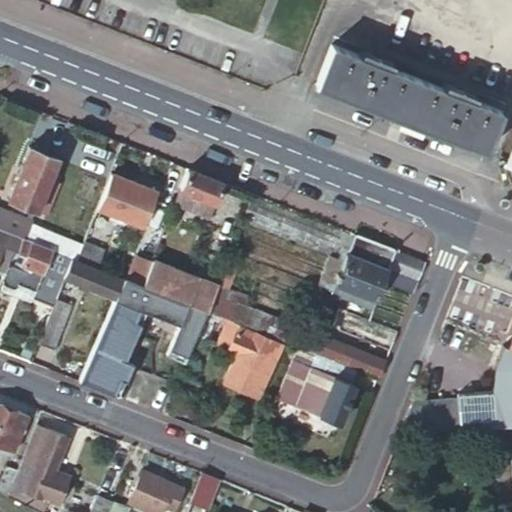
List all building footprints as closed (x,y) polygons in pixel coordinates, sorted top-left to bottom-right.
[(363,59),(328,45),(313,85),(482,151),(498,111),(462,97),(463,89),(453,86),(448,92),(377,64),(377,57),(369,53),(363,59)] [(22,145),(20,145),(0,197),(40,212),(51,182),(41,178),(50,157),(40,152),(38,146),(28,143),(22,145)] [(219,182),(184,167),(170,201),(170,202),(205,216),(219,182)] [(151,188),(107,169),(92,205),(136,223),(151,188)] [(247,197),(239,218),(326,254),(335,232),(247,197)] [(17,226),(14,234),(38,244),(42,231),(25,223),(23,229),(17,226)] [(321,266),(325,257),(240,223),(237,232),(321,266)] [(0,245),(7,249),(13,234),(0,229),(0,245)] [(350,234),(336,229),(335,232),(326,254),(325,257),(321,266),(320,269),(317,278),(315,282),(329,288),(350,234)] [(7,249),(0,265),(0,285),(8,288),(13,283),(30,290),(47,247),(38,244),(14,234),(13,234),(7,249)] [(420,262),(350,234),(329,288),(328,291),(370,308),(381,282),(408,292),(420,262)] [(232,245),(317,278),(320,269),(235,235),(232,245)] [(78,238),(70,256),(95,266),(102,249),(94,245),(78,238)] [(264,333),(270,317),(239,304),(220,297),(224,286),(237,253),(226,249),(211,285),(201,308),(264,333)] [(48,305),(54,289),(60,274),(67,255),(58,252),(38,301),(48,305)] [(138,283),(147,259),(132,253),(123,277),(138,283)] [(60,274),(109,294),(117,275),(95,266),(70,256),(67,255),(60,274)] [(310,283),(257,262),(253,274),(306,295),(310,283)] [(175,322),(193,329),(201,308),(182,300),(138,283),(123,277),(117,275),(109,294),(104,305),(109,307),(115,294),(130,300),(129,304),(175,322)] [(190,277),(182,300),(201,308),(211,285),(190,277)] [(304,298),(252,277),(247,288),(300,310),(304,298)] [(243,294),(224,286),(220,297),(239,304),(243,294)] [(48,305),(34,342),(50,348),(70,296),(54,289),(48,305)] [(327,327),(385,350),(392,331),(334,308),(327,327)] [(354,369),(374,377),(382,359),(271,314),(270,317),(264,333),(292,345),(354,369)] [(279,344),(219,319),(209,341),(235,352),(224,378),(258,392),(279,344)] [(163,353),(179,360),(193,329),(175,322),(163,353)] [(397,431),(511,421),(511,340),(505,359),(509,361),(496,395),(474,396),(474,402),(407,406),(397,431)] [(349,382),(354,369),(292,345),(276,388),(294,395),(290,406),(336,423),(351,382),(349,382)] [(22,415),(0,406),(0,445),(8,449),(22,415)] [(14,469),(5,492),(42,509),(45,498),(56,502),(66,474),(51,469),(63,434),(45,427),(45,429),(31,423),(14,469)] [(419,454),(398,444),(391,461),(410,471),(419,454)] [(511,451),(491,453),(494,501),(511,499),(511,451)] [(0,474),(0,493),(4,495),(5,492),(14,469),(4,465),(0,474)] [(180,484),(139,468),(127,499),(159,511),(163,501),(172,505),(180,484)] [(200,511),(213,478),(199,473),(184,511),(200,511)] [(105,511),(110,500),(94,495),(87,511),(105,511)] [(105,511),(123,511),(125,506),(110,500),(105,511)]
